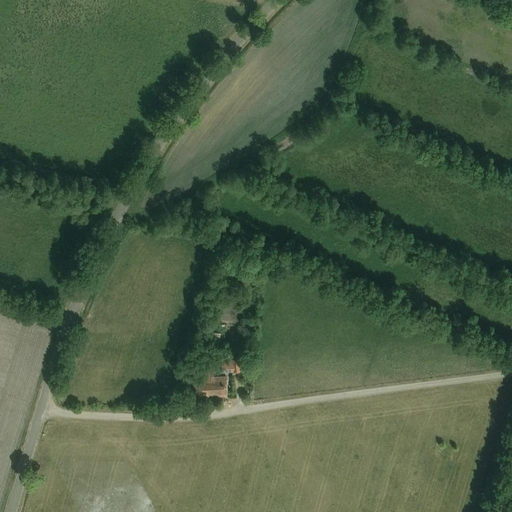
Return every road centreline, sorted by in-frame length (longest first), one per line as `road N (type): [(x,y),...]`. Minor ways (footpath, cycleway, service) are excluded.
road 1 (unclassified): [(40,412),(70,308),(136,173),(268,0)]
road 2 (unclassified): [(40,412),(223,412),(511,373)]
